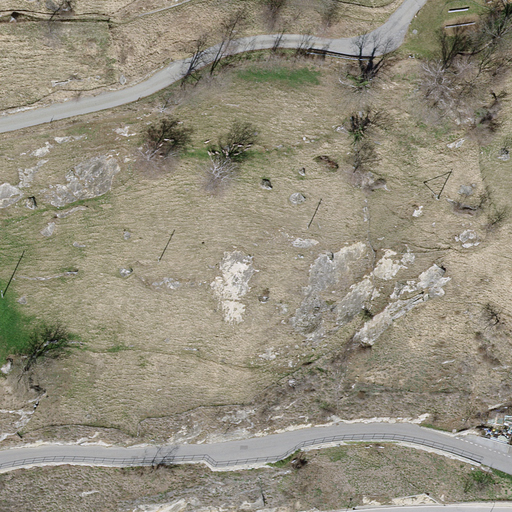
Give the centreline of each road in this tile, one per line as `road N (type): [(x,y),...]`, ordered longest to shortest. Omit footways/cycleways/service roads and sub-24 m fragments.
road 1 (unclassified): [(0,459),(213,451),(365,429),(423,435),(511,466)]
road 2 (unclassified): [(416,0),(369,43),(231,47),(119,99),(0,126)]
